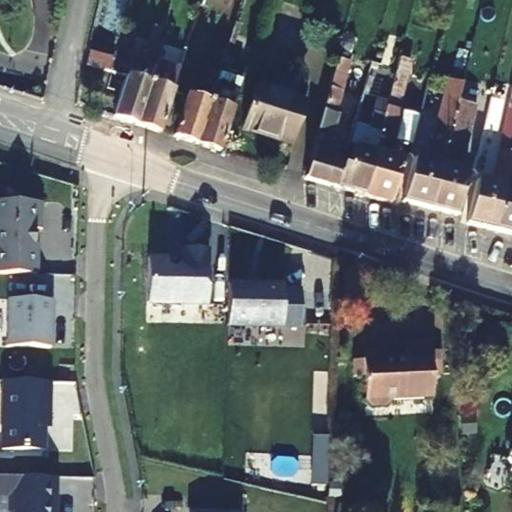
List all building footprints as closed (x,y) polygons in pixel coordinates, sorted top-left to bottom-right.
[(421,49),(434,53),(442,23),(429,20),(421,49)] [(137,45),(150,49),(160,52),(163,43),(140,36),(137,45)] [(113,70),(123,74),(130,53),(120,49),(113,70)] [(160,52),(150,49),(143,72),(153,75),(157,63),(160,52)] [(151,82),(138,125),(159,131),(178,71),(157,63),(153,75),(151,82)] [(138,125),(151,82),(127,75),(114,116),(138,125)] [(452,76),(449,87),(459,89),(461,79),(452,76)] [(470,81),(461,79),(459,89),(467,91),(470,81)] [(383,81),(377,99),(388,102),(392,84),(383,81)] [(210,101),(196,143),(219,151),(238,94),(215,86),(210,101)] [(341,89),(329,86),(303,177),(336,186),(342,164),(334,160),(340,135),(332,132),(336,120),(329,118),(331,111),(335,112),(341,89)] [(459,89),(449,87),(446,98),(456,101),(456,99),(459,89)] [(254,88),(240,129),(259,136),(261,129),(290,139),(301,103),(254,88)] [(456,101),(446,98),(424,92),(419,110),(419,112),(440,118),(430,143),(427,141),(423,160),(412,158),(402,200),(430,207),(456,101)] [(196,143),(210,101),(187,93),(173,136),(196,143)] [(367,97),(361,94),(354,121),(360,123),(367,97)] [(488,106),(494,108),(497,99),(490,97),(488,106)] [(388,102),(377,99),(376,98),(362,147),(354,145),(348,165),(342,164),(336,186),(363,194),(388,102)] [(456,101),(430,207),(457,213),(467,170),(459,168),(475,104),(456,99),(456,101)] [(419,110),(388,102),(363,194),(390,200),(400,161),(408,152),(419,112),(419,110)] [(502,110),(494,108),(488,106),(482,128),(496,132),(502,110)] [(511,146),(511,112),(508,111),(490,183),(476,179),(465,222),(493,228),(511,146)] [(511,146),(493,228),(511,232),(511,146)] [(36,245),(33,242),(33,226),(41,227),(41,200),(0,198),(0,271),(35,272),(36,245)] [(166,254),(146,253),(144,301),(204,303),(207,246),(179,245),(178,257),(165,257),(166,254)] [(226,281),(225,323),(298,325),(299,288),(281,287),(282,282),(226,281)] [(50,298),(6,297),(5,344),(49,345),(48,315),(50,298)] [(386,404),(392,398),(432,395),(429,340),(402,341),(401,354),(385,355),(384,349),(364,350),(365,357),(354,357),(355,374),(364,374),(365,398),(370,405),(386,404)] [(48,415),(48,380),(0,379),(0,405),(0,448),(42,449),(43,415),(48,415)] [(53,511),(54,476),(0,474),(0,492),(10,493),(9,511),(53,511)]
